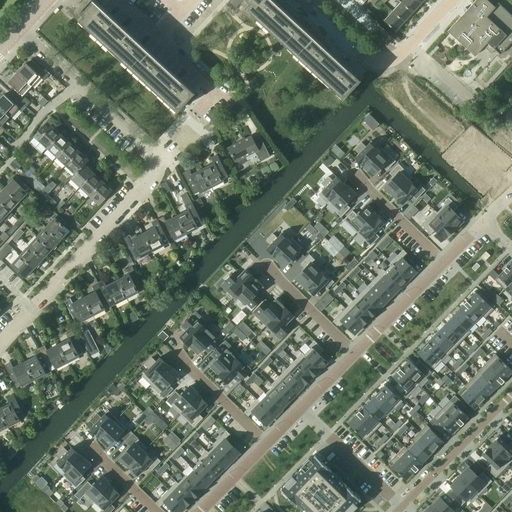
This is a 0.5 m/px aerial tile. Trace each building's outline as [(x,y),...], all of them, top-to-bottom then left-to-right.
[(75,5),(69,11),(177,111),(195,91),(96,0),(78,0),(74,5),(75,5)] [(236,9),(240,4),(343,99),(361,80),(275,0),(230,0),(228,2),(236,9)] [(418,0),(403,0),(402,2),(413,12),(422,3),(418,0)] [(487,0),(475,0),(447,31),(475,56),(483,46),(491,54),(495,50),(500,55),(511,41),(511,15),(498,2),(494,6),(487,0)] [(402,2),(394,11),(405,21),(413,12),(402,2)] [(405,21),(394,11),(385,20),(396,31),(405,21)] [(428,53),(428,54),(431,56),(439,48),(436,45),(428,53)] [(27,62),(17,73),(31,85),(39,76),(44,80),(48,75),(31,60),(28,63),(27,62)] [(13,86),(9,91),(26,106),(30,102),(23,95),(31,85),(17,73),(9,82),(13,86)] [(5,93),(0,98),(0,107),(9,116),(17,107),(22,111),(26,106),(9,91),(5,94),(5,93)] [(0,133),(0,134),(5,129),(1,125),(9,116),(0,107),(0,133)] [(369,116),(364,121),(368,124),(372,120),(369,116)] [(44,124),(33,136),(37,140),(47,149),(60,134),(50,125),(48,128),(44,124)] [(47,149),(56,157),(69,143),(60,134),(47,149)] [(270,157),(260,137),(253,140),(251,136),(228,148),(235,162),(237,161),(238,163),(240,164),(242,164),(244,163),(245,161),(245,159),(245,157),(255,152),(260,162),(270,157)] [(359,153),(355,158),(364,166),(382,148),(381,148),(380,149),(371,141),(366,147),(362,143),(356,150),(359,153)] [(56,157),(65,166),(79,151),(69,143),(56,157)] [(336,144),(330,150),(339,159),(345,153),(336,144)] [(364,167),(363,169),(370,175),(371,174),(372,175),(381,166),(386,171),(396,161),(382,148),(364,166),(364,167)] [(65,166),(74,173),(74,174),(83,164),(88,160),(79,151),(65,166)] [(327,153),(320,161),(323,164),(325,166),(332,158),(330,156),(327,153)] [(214,164),(203,169),(212,187),(224,181),(222,177),(227,174),(218,155),(211,159),(214,164)] [(70,177),(80,187),(93,173),(83,164),(74,174),(74,173),(70,177)] [(394,177),(384,187),(386,188),(384,189),(391,196),(393,195),(393,196),(412,177),(398,164),(389,173),(394,177)] [(212,187),(203,169),(192,175),(189,170),(184,173),(194,194),(200,191),(200,193),(212,187)] [(80,187),(89,195),(102,181),(93,173),(80,187)] [(325,187),(318,195),(327,204),(345,185),(336,176),(332,181),(328,176),(321,183),(325,187)] [(4,189),(18,202),(28,192),(30,194),(33,190),(18,177),(15,180),(14,179),(4,189)] [(412,177),(393,196),(402,204),(417,189),(409,181),(412,177)] [(433,177),(429,182),(432,185),(437,181),(433,177)] [(40,193),(43,190),(38,185),(40,182),(36,178),(31,184),(40,193)] [(102,181),(89,195),(98,204),(111,190),(102,181)] [(166,181),(160,184),(165,193),(171,190),(166,181)] [(345,185),(327,204),(328,204),(329,203),(337,210),(335,212),(341,217),(350,208),(345,203),(354,194),(353,193),(354,191),(347,184),(346,186),(345,185)] [(4,189),(0,193),(0,202),(10,211),(18,202),(4,189)] [(40,193),(50,201),(52,199),(43,190),(40,193)] [(192,202),(191,202),(186,193),(180,196),(185,205),(186,205),(188,210),(177,216),(186,234),(198,227),(204,224),(192,202)] [(39,197),(27,210),(30,213),(43,200),(39,197)] [(446,206),(438,214),(453,229),(462,220),(453,211),(457,206),(448,197),(443,203),(446,206)] [(200,198),(195,201),(199,210),(205,207),(200,198)] [(293,198),(289,202),(292,206),(297,201),(293,198)] [(0,202),(0,219),(1,220),(10,211),(0,202)] [(289,202),(284,207),(288,211),(292,206),(289,202)] [(352,210),(343,220),(357,233),(375,214),(374,213),(376,212),(369,205),(367,207),(366,205),(357,215),(352,210)] [(413,205),(405,214),(409,218),(417,209),(413,205)] [(27,210),(18,219),(21,222),(30,213),(27,210)] [(38,211),(31,217),(35,221),(41,215),(38,211)] [(46,227),(60,240),(69,230),(65,226),(68,223),(58,214),(46,227)] [(375,214),(357,233),(366,242),(384,223),(375,214)] [(427,220),(421,225),(430,234),(435,229),(444,238),(447,235),(447,236),(453,230),(453,229),(438,214),(430,223),(427,220)] [(68,218),(73,222),(78,227),(81,225),(75,220),(76,219),(71,215),(68,218)] [(164,217),(158,220),(168,239),(173,236),(175,239),(186,234),(177,216),(166,222),(164,217)] [(31,217),(24,225),(28,229),(35,221),(31,217)] [(15,224),(10,229),(13,231),(21,222),(18,219),(14,224),(15,224)] [(155,228),(144,234),(153,251),(170,242),(168,239),(158,220),(153,223),(155,228)] [(46,227),(37,236),(51,250),(60,240),(46,227)] [(4,231),(0,235),(5,240),(9,235),(13,231),(10,229),(6,233),(4,231)] [(323,229),(319,232),(324,237),(327,233),(323,229)] [(272,233),(266,240),(270,244),(266,249),(275,257),(293,239),(293,238),(291,240),(282,231),(277,237),(272,233)] [(319,232),(316,236),(320,240),(324,237),(319,232)] [(153,251),(144,234),(133,239),(131,234),(124,237),(134,256),(135,256),(136,258),(137,258),(139,258),(153,251)] [(388,235),(384,239),(389,243),(393,240),(388,235)] [(37,236),(28,245),(43,259),(51,250),(37,236)] [(275,258),(274,259),(281,266),(282,265),(284,266),(302,247),(293,239),(275,257),(275,258)] [(8,242),(0,250),(0,259),(1,260),(13,247),(8,242)] [(340,242),(335,247),(339,251),(344,245),(340,242)] [(28,245),(20,254),(35,268),(43,259),(28,245)] [(335,247),(330,253),(333,256),(339,251),(335,247)] [(403,250),(390,262),(407,279),(415,271),(402,258),(406,253),(403,250)] [(373,251),(368,255),(371,259),(376,254),(373,251)] [(486,251),(481,256),(485,260),(490,255),(486,251)] [(35,268),(20,254),(11,264),(26,277),(35,268)] [(297,279),(295,280),(302,287),(303,286),(304,287),(319,271),(311,263),(314,260),(309,255),(300,264),(305,268),(295,278),(297,279)] [(368,255),(363,260),(367,264),(371,259),(368,255)] [(355,258),(350,262),(354,266),(358,261),(355,258)] [(350,262),(345,267),(349,271),(354,266),(350,262)] [(383,270),(400,287),(407,279),(390,262),(390,263),(392,264),(385,271),(383,270)] [(476,262),(471,268),(475,271),(480,266),(476,262)] [(511,263),(511,262),(494,280),(503,288),(511,278),(511,263)] [(128,275),(117,280),(126,298),(138,291),(139,294),(145,291),(142,285),(131,266),(128,268),(125,269),(128,274),(128,275)] [(357,266),(353,271),(356,274),(361,270),(357,266)] [(234,272),(221,285),(234,299),(254,278),(252,276),(253,275),(246,269),(238,277),(234,272)] [(383,270),(375,278),(392,294),(400,287),(383,270)] [(319,271),(304,287),(313,295),(328,280),(319,271)] [(353,271),(348,276),(352,279),(356,274),(353,271)] [(254,278),(234,299),(235,299),(237,298),(245,306),(247,304),(251,308),(260,299),(256,294),(264,286),(258,280),(257,281),(254,278)] [(375,278),(368,285),(385,302),(392,294),(375,278)] [(511,278),(503,288),(511,296),(511,298),(510,300),(511,301),(511,278)] [(104,281),(98,284),(108,303),(109,306),(114,304),(126,298),(117,280),(106,286),(104,281)] [(342,282),(338,286),(341,290),(346,285),(342,282)] [(95,292),(83,298),(92,315),(104,309),(102,306),(108,303),(98,284),(92,287),(95,292)] [(368,285),(360,293),(377,310),(385,302),(368,285)] [(338,286),(333,291),(337,295),(341,290),(338,286)] [(476,292),(467,301),(484,318),(493,309),(476,292)] [(360,293),(353,301),(370,318),(377,310),(360,293)] [(92,315),(83,298),(73,303),(70,298),(64,301),(74,320),(79,318),(81,321),(92,315)] [(264,302),(252,313),(266,326),(284,307),(282,305),(283,304),(276,298),(268,306),(264,302)] [(353,301),(345,309),(362,325),(370,318),(353,301)] [(467,301),(459,308),(460,309),(475,324),(482,317),(484,318),(467,301)] [(319,302),(315,305),(321,311),(324,307),(319,302)] [(284,307),(266,326),(279,339),(290,328),(285,323),(293,315),(284,307)] [(345,309),(333,321),(337,325),(341,321),(354,333),(362,325),(345,309)] [(460,309),(453,316),(469,333),(470,332),(468,330),(474,324),(475,324),(460,309)] [(186,331),(180,337),(189,345),(209,325),(195,311),(181,326),(186,331)] [(453,316),(445,324),(462,340),(469,333),(453,316)] [(445,324),(438,331),(455,347),(462,340),(445,324)] [(209,325),(189,345),(191,347),(190,348),(197,355),(197,354),(203,348),(207,353),(219,341),(206,329),(210,325),(209,325)] [(88,330),(79,334),(90,356),(99,351),(88,330)] [(157,336),(159,337),(163,341),(168,336),(164,332),(162,330),(157,336)] [(69,339),(57,345),(66,362),(78,356),(77,354),(83,351),(72,331),(66,334),(69,339)] [(438,331),(431,338),(448,354),(455,347),(438,331)] [(431,338),(424,346),(441,362),(448,354),(431,338)] [(302,353),(301,353),(319,370),(327,362),(319,354),(323,350),(314,340),(309,346),(310,347),(303,354),(302,353)] [(210,366),(209,367),(215,373),(216,372),(218,374),(239,354),(225,341),(210,356),(215,361),(210,366)] [(284,342),(279,346),(283,350),(287,345),(284,342)] [(44,345),(38,348),(50,370),(66,362),(57,345),(46,350),(44,345)] [(279,346),(274,351),(278,355),(283,350),(279,346)] [(424,346),(417,353),(430,366),(437,359),(440,362),(441,362),(424,346)] [(33,379),(45,373),(47,377),(52,374),(50,370),(38,348),(32,351),(35,356),(24,362),(33,379)] [(301,353),(294,361),(311,378),(319,370),(301,353)] [(239,354),(218,374),(227,383),(232,377),(237,382),(250,369),(238,357),(240,355),(239,354)] [(494,354),(486,362),(504,379),(511,371),(494,354)] [(149,368),(141,376),(150,385),(169,366),(160,357),(155,362),(151,357),(144,364),(149,368)] [(269,357),(264,362),(268,365),(272,361),(269,357)] [(409,360),(401,368),(418,385),(431,372),(420,361),(415,366),(409,360)] [(294,361),(286,369),(304,386),(311,378),(294,361)] [(33,379),(24,362),(14,367),(11,362),(5,365),(15,385),(20,382),(22,385),(33,379)] [(264,362),(259,367),(263,370),(268,365),(264,362)] [(486,362),(479,370),(496,387),(500,383),(503,380),(504,379),(486,362)] [(169,366),(150,385),(159,394),(178,375),(176,374),(178,372),(171,365),(169,367),(169,366)] [(401,368),(392,377),(399,383),(394,387),(405,398),(418,385),(401,368)] [(286,369),(279,376),(296,393),(304,386),(286,369)] [(479,371),(472,378),(488,394),(495,387),(496,387),(479,370),(478,370),(479,371)] [(254,373),(249,377),(252,381),(257,376),(254,373)] [(279,376),(271,384),(289,401),(296,393),(279,376)] [(249,377),(244,382),(248,385),(252,381),(249,377)] [(472,378),(465,385),(481,401),(483,399),(488,394),(472,378)] [(122,382),(117,387),(121,391),(125,386),(122,382)] [(272,386),(265,393),(281,409),(289,401),(271,384),(272,386)] [(386,385),(378,393),(395,409),(402,402),(386,385)] [(465,385),(457,393),(474,409),(481,401),(465,385)] [(189,386),(171,405),(180,414),(198,395),(197,394),(199,393),(192,386),(191,388),(189,386)] [(117,387),(113,392),(116,395),(121,391),(117,387)] [(257,399),(256,399),(274,417),(281,409),(265,393),(265,394),(267,395),(260,402),(257,399)] [(378,393),(371,400),(388,417),(395,409),(378,393)] [(10,403),(0,408),(0,411),(7,426),(20,420),(18,416),(23,414),(13,395),(7,398),(10,403)] [(198,395),(180,414),(194,427),(202,418),(198,413),(207,404),(198,395)] [(454,395),(442,408),(459,425),(467,417),(461,411),(466,406),(454,395)] [(256,399),(244,412),(248,416),(252,411),(266,425),(274,417),(256,399)] [(364,407),(363,407),(381,424),(388,417),(371,400),(364,407)] [(363,407),(356,415),(373,432),(381,424),(363,407)] [(442,408),(429,421),(440,432),(445,428),(451,434),(459,425),(442,408)] [(97,413),(89,420),(94,425),(90,429),(99,437),(117,419),(108,410),(101,417),(97,413)] [(143,412),(140,416),(144,420),(148,417),(143,412)] [(151,413),(148,417),(153,422),(156,418),(151,413)] [(356,415),(348,423),(365,440),(373,432),(356,415)] [(148,417),(144,420),(149,425),(153,422),(148,417)] [(100,438),(98,440),(105,446),(106,445),(108,446),(126,428),(117,419),(99,437),(100,438)] [(426,425),(418,433),(435,449),(443,441),(440,438),(426,425)] [(226,430),(213,443),(231,460),(239,452),(226,439),(230,434),(226,430)] [(196,432),(191,437),(195,440),(199,435),(196,432)] [(418,433),(412,440),(428,455),(435,449),(418,433)] [(494,442),(490,445),(509,463),(511,460),(511,441),(508,445),(499,436),(493,442),(494,442)] [(191,437),(186,441),(190,445),(195,440),(191,437)] [(179,438),(174,443),(178,446),(182,441),(179,438)] [(138,439),(120,458),(121,459),(120,461),(126,467),(128,466),(129,467),(147,448),(138,439)] [(404,446),(421,463),(422,463),(421,463),(428,455),(412,440),(405,447),(404,446)] [(174,443),(169,447),(173,451),(178,446),(174,443)] [(206,450),(206,451),(223,468),(231,460),(213,443),(215,445),(208,452),(206,450)] [(487,448),(481,454),(491,463),(486,468),(495,477),(509,463),(490,445),(487,448)] [(404,446),(396,454),(414,471),(421,463),(404,446)] [(63,447),(56,454),(61,458),(57,463),(65,471),(62,474),(62,475),(80,456),(71,447),(68,451),(63,447)] [(181,447),(176,452),(179,455),(184,451),(181,447)] [(147,448),(129,467),(138,475),(147,466),(151,470),(160,461),(155,456),(153,458),(145,450),(147,448)] [(206,451),(198,459),(216,476),(223,468),(206,451)] [(176,452),(171,457),(175,460),(179,455),(176,452)] [(281,488),(280,488),(296,504),(304,511),(346,511),(348,511),(359,500),(360,499),(344,483),(322,462),(324,459),(323,459),(321,461),(314,454),(313,455),(281,488)] [(396,454),(388,463),(389,463),(394,468),(405,480),(414,471),(396,454)] [(80,456),(62,475),(76,488),(85,479),(80,474),(89,465),(88,464),(90,462),(83,455),(81,457),(80,456)] [(200,461),(193,468),(208,483),(216,476),(198,459),(200,461)] [(166,463),(161,467),(164,471),(169,466),(166,463)] [(161,467),(156,472),(160,476),(164,471),(161,467)] [(185,475),(185,476),(201,491),(208,483),(193,468),(192,468),(194,470),(187,477),(185,475)] [(468,468),(459,477),(478,495),(492,481),(482,472),(477,477),(468,468)] [(36,475),(32,480),(35,483),(40,478),(36,475)] [(101,476),(83,495),(92,504),(110,485),(111,483),(104,476),(103,478),(101,476)] [(176,481),(176,482),(193,499),(201,491),(185,476),(178,483),(176,481)] [(459,477),(451,486),(460,495),(455,500),(461,505),(466,501),(468,502),(476,494),(478,495),(459,477)] [(176,482),(168,490),(186,507),(193,499),(176,482)] [(505,483),(501,487),(507,492),(510,489),(505,483)] [(46,484),(42,489),(45,492),(50,488),(46,484)] [(110,485),(92,504),(94,503),(103,511),(101,511),(109,511),(114,508),(110,504),(119,494),(110,485)] [(168,490),(156,502),(160,506),(164,501),(174,511),(180,511),(186,507),(168,490)] [(507,497),(502,502),(506,506),(510,501),(507,497)] [(431,506),(430,506),(435,511),(453,511),(439,498),(431,506)] [(58,499),(55,502),(60,507),(63,504),(58,499)]
